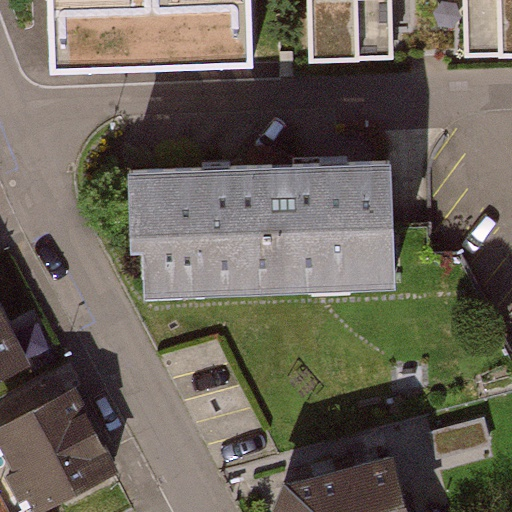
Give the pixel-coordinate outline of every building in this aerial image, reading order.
[(258,0),(30,0),(33,95),(261,88),(258,0)] [(511,0),(309,0),(311,50),(392,47),(390,0),(467,0),(469,46),(511,44),(511,0)] [(389,163),(126,172),(130,296),(393,287),(389,163)] [(0,319),(0,375),(23,363),(0,319)] [(0,511),(43,511),(39,505),(114,468),(73,390),(0,429),(0,511)] [(285,485),(275,509),(277,511),(406,511),(391,458),(285,485)]
